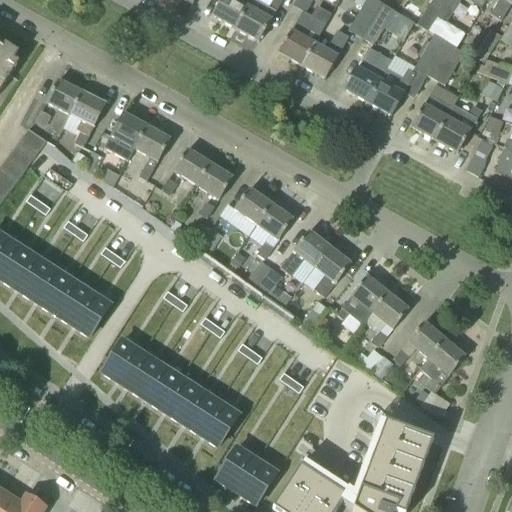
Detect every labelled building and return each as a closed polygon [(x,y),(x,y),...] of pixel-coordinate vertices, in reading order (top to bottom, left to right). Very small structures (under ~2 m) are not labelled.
[(221,0),(211,18),(234,31),(251,0),(221,0)] [(271,0),(268,6),(256,0),(251,0),(234,31),(259,45),(271,23),(282,2),(278,0),(271,0)] [(296,0),(292,9),(301,14),(291,33),(290,32),(277,55),(301,69),(314,46),(325,27),(310,19),(305,16),(313,0),(296,0)] [(366,0),(347,33),(361,41),(380,6),(371,0),(366,0)] [(426,33),(435,20),(448,0),(432,0),(415,27),(426,33)] [(460,3),(454,0),(448,0),(435,20),(445,26),(460,3)] [(486,0),(463,0),(480,11),(486,0)] [(511,6),(511,0),(497,0),(499,1),(489,17),(499,24),(509,8),(511,9),(511,6)] [(381,6),(380,6),(361,41),(372,47),(374,44),(375,45),(387,23),(393,13),(381,6)] [(511,49),(511,26),(511,25),(499,43),(509,50),(510,49),(511,49)] [(325,52),(314,46),(301,69),(325,82),(338,59),(337,59),(348,40),(336,33),(325,52)] [(490,33),(472,59),(483,66),(500,40),(490,33)] [(414,69),(413,71),(426,78),(445,45),(432,37),(414,69)] [(445,45),(426,78),(444,88),(462,56),(456,52),(445,45)] [(0,92),(18,65),(0,54),(2,51),(0,49),(0,92)] [(356,69),(343,92),(367,106),(386,72),(391,64),(368,51),(357,70),(356,69)] [(508,87),(511,75),(511,72),(487,63),(484,69),(478,67),(475,74),(497,83),(505,86),(508,87)] [(406,73),(401,81),(386,72),(367,106),(391,119),(414,78),(406,73)] [(69,118),(81,95),(56,83),(44,106),(69,118)] [(496,104),(503,91),(496,88),(486,83),(480,96),(496,104)] [(496,88),(503,91),(505,86),(497,83),(496,88)] [(81,95),(69,118),(81,124),(76,133),(81,135),(75,146),(83,150),(105,108),(81,95)] [(446,120),(451,111),(428,98),(423,107),(422,106),(409,130),(433,143),(446,120)] [(473,108),(468,117),(453,108),(451,111),(446,120),(433,143),(457,156),(470,133),(469,133),(481,112),(473,108)] [(34,125),(44,130),(50,119),(40,113),(34,125)] [(133,153),(145,130),(122,117),(109,140),(133,153)] [(501,123),(489,118),(485,128),(497,133),(501,123)] [(169,144),(145,130),(133,153),(148,161),(138,181),(146,185),(156,166),(157,166),(169,144)] [(27,132),(25,135),(19,143),(36,156),(45,145),(27,132)] [(482,142),(473,159),(483,164),(492,147),(482,142)] [(28,167),(36,156),(19,143),(10,155),(28,167)] [(91,154),(87,161),(83,169),(82,171),(93,176),(101,161),(107,164),(114,152),(106,147),(100,158),(91,154)] [(511,153),(504,151),(503,150),(497,166),(493,176),(511,183),(511,153)] [(196,187),(209,167),(186,152),(173,173),(196,187)] [(19,179),(28,167),(10,155),(2,166),(19,179)] [(75,165),(83,169),(87,161),(79,156),(75,165)] [(0,182),(10,190),(19,179),(2,166),(0,168),(0,182)] [(220,202),(232,181),(209,167),(196,187),(220,202)] [(0,200),(2,202),(10,190),(0,182),(0,200)] [(168,182),(160,194),(168,199),(176,187),(168,182)] [(255,229),(271,207),(248,191),(232,213),(233,213),(220,232),(227,237),(235,227),(238,229),(244,222),(255,229)] [(40,205),(30,198),(25,204),(35,211),(40,205)] [(50,212),(40,205),(35,211),(45,218),(50,212)] [(205,205),(198,217),(206,222),(213,210),(205,205)] [(271,207),(255,229),(277,245),(293,223),(271,207)] [(77,231),(67,224),(63,231),(73,237),(77,231)] [(181,228),(176,224),(172,231),(177,234),(181,228)] [(188,242),(197,249),(208,232),(199,226),(188,242)] [(87,238),(77,231),(73,237),(82,244),(87,238)] [(302,264),(313,272),(329,251),(307,234),(291,255),(279,271),(290,279),(302,264)] [(0,265),(13,246),(0,237),(0,265)] [(215,249),(204,241),(197,251),(208,259),(215,249)] [(0,283),(11,291),(32,258),(13,246),(0,265),(0,283)] [(256,257),(264,262),(272,251),(264,246),(256,257)] [(114,257),(105,250),(100,257),(110,264),(114,257)] [(323,301),(334,288),(350,267),(329,251),(313,272),(323,279),(312,293),(323,301)] [(239,269),(245,261),(237,256),(231,264),(239,269)] [(124,264),(114,257),(110,264),(120,271),(124,264)] [(30,303),(51,271),(32,258),(11,291),(30,303)] [(49,315),(70,283),(51,271),(30,303),(49,315)] [(274,289),(281,280),(269,271),(254,292),(282,312),(291,301),(274,289)] [(343,324),(349,317),(361,328),(371,316),(387,296),(366,279),(350,300),(350,299),(335,318),(343,324)] [(69,328),(89,295),(70,283),(49,315),(69,328)] [(177,301),(167,294),(162,301),(172,308),(177,301)] [(98,326),(109,308),(89,295),(69,328),(88,341),(98,326)] [(387,296),(371,316),(384,326),(369,345),(377,351),(392,332),(393,333),(408,312),(387,296)] [(187,308),(177,301),(172,308),(182,315),(187,308)] [(327,313),(316,304),(301,325),(312,332),(322,320),(327,313)] [(321,339),(324,341),(333,328),(322,320),(312,332),(321,339)] [(214,328),(204,321),(200,327),(209,334),(214,328)] [(418,371),(419,372),(444,341),(423,324),(406,345),(392,363),(399,369),(415,352),(426,362),(418,371)] [(224,334),(214,328),(209,334),(219,341),(224,334)] [(424,389),(430,394),(434,397),(465,359),(444,341),(419,372),(430,381),(424,389)] [(120,389),(141,356),(121,343),(110,361),(100,376),(120,389)] [(251,354),(242,347),(237,353),(247,360),(251,354)] [(381,361),(372,353),(366,360),(360,356),(355,363),(371,374),(381,361)] [(261,361),(251,354),(247,360),(257,367),(261,361)] [(140,401),(160,368),(141,356),(120,389),(140,401)] [(381,381),(392,367),(382,360),(381,361),(371,374),(381,381)] [(159,413),(180,381),(160,368),(140,401),(159,413)] [(293,383),(283,376),(278,383),(288,389),(293,383)] [(178,425),(199,393),(180,381),(159,413),(178,425)] [(303,390),(293,383),(288,389),(298,396),(303,390)] [(197,438),(218,405),(199,393),(178,425),(197,438)] [(420,408),(428,398),(422,393),(414,404),(420,408)] [(227,436),(238,418),(218,405),(197,438),(217,451),(227,436)] [(359,493),(351,511),(406,511),(408,510),(432,444),(383,426),(359,493)] [(235,496),(256,463),(236,451),(224,469),(215,483),(235,496)] [(255,509),(276,476),(256,463),(235,496),(255,509)] [(302,469),(274,511),(335,511),(345,497),(302,469)] [(17,511),(20,508),(20,507),(2,495),(0,498),(0,511),(17,511)] [(44,511),(45,511),(25,498),(20,507),(20,508),(17,511),(44,511)]
